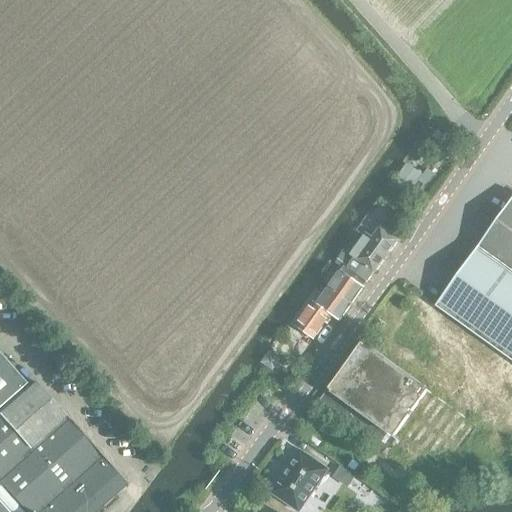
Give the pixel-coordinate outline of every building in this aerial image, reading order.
[(407,163),(393,182),(422,202),(440,177),(427,168),(422,174),(407,163)] [(511,199),(436,306),(511,360),(511,199)] [(336,263),(342,268),(355,276),(357,273),(367,280),(373,271),(374,271),(399,239),(380,227),(373,237),(366,232),(351,254),(345,250),(336,263)] [(317,305),(331,314),(340,320),(363,286),(352,279),(355,276),(342,268),(317,305)] [(331,314),(317,305),(314,302),(308,310),(307,310),(297,325),(315,338),(331,314)] [(0,511),(96,511),(127,485),(68,419),(68,420),(35,382),(26,390),(23,386),(24,384),(0,356),(0,511)] [(308,440),(316,446),(320,441),(312,436),(308,440)] [(300,450),(271,493),(298,511),(299,511),(328,470),(300,450)] [(333,477),(348,488),(355,477),(340,467),(333,477)]
